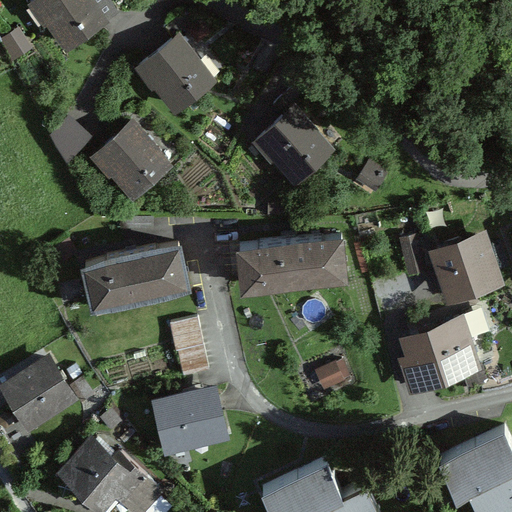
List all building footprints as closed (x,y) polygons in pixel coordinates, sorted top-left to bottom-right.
[(25,0),(41,23),(44,21),(62,48),(107,17),(106,15),(118,6),(114,0),(25,0)] [(213,26),(202,12),(187,23),(198,37),(213,26)] [(30,47),(16,24),(3,32),(16,55),(30,47)] [(176,108),(216,73),(176,27),(133,65),(152,86),(155,84),(176,108)] [(297,177),(337,142),(297,97),(254,134),(273,156),(276,153),(297,177)] [(68,155),(93,126),(69,105),(50,126),(68,155)] [(134,193),(174,157),(134,112),(91,150),(110,171),(113,169),(134,193)] [(375,188),(387,170),(369,158),(357,176),(375,188)] [(510,279),(491,224),(432,244),(451,300),(510,279)] [(355,273),(351,226),(241,237),(246,284),(355,273)] [(409,270),(425,266),(417,232),(401,236),(409,270)] [(197,283),(186,235),(164,238),(110,249),(86,257),(96,305),(118,302),(175,290),(197,283)] [(486,358),(483,359),(466,308),(401,330),(407,348),(399,351),(412,387),(467,369),(472,384),(492,377),(486,358)] [(209,362),(198,309),(169,315),(180,368),(209,362)] [(80,394),(51,347),(0,378),(0,381),(27,426),(80,394)] [(343,355),(335,358),(335,357),(314,366),(322,386),(343,377),(343,376),(350,373),(343,355)] [(97,389),(85,371),(72,380),(84,398),(97,389)] [(229,432),(218,383),(159,397),(171,446),(229,432)] [(122,417),(111,404),(100,413),(111,427),(122,417)] [(489,511),(511,511),(511,421),(447,451),(465,490),(477,484),(489,511)] [(144,511),(170,484),(125,442),(117,449),(94,428),(59,465),(104,508),(118,493),(138,511),(144,511)] [(389,511),(372,475),(349,486),(333,451),(267,481),(281,511),(389,511)]
